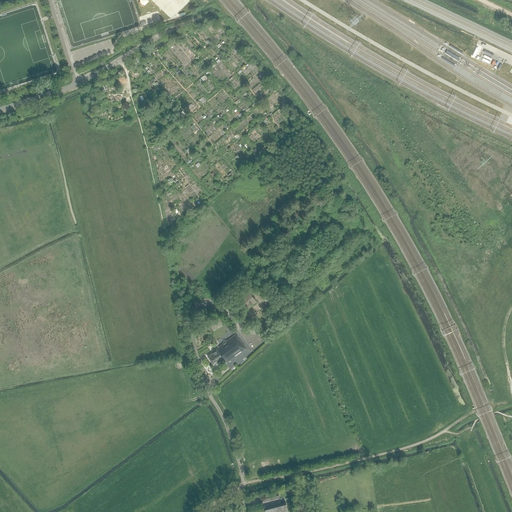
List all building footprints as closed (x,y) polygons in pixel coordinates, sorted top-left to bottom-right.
[(190,0),(153,0),(173,19),(190,0)] [(246,289),(239,295),(241,299),(229,309),(237,318),(256,302),(251,296),(246,290),(246,289)] [(215,350),(215,351),(207,357),(214,365),(223,358),(226,363),(245,349),(235,335),(215,350)] [(278,492),(262,496),(264,503),(280,499),(278,492)] [(271,509),(265,511),(284,511),(289,510),(287,503),(276,506),(271,507),(271,509)]
